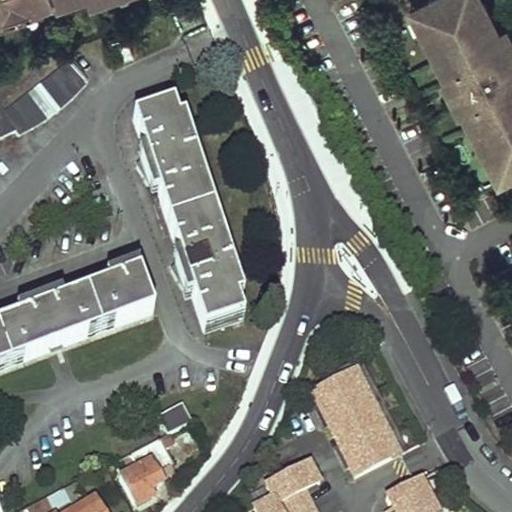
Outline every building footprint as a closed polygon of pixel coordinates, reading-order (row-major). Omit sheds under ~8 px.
[(0,0),(0,14),(19,8),(39,0),(55,0),(56,3),(64,0),(93,0),(93,1),(97,0),(0,0)] [(43,0),(39,0),(19,8),(21,16),(46,7),(43,0)] [(498,27),(486,2),(482,4),(479,0),(431,0),(435,7),(422,14),(431,31),(426,33),(450,79),(450,80),(455,78),(459,87),(462,92),(466,100),(462,102),(462,104),(486,150),(492,148),(500,164),(511,158),(511,41),(511,39),(510,38),(505,40),(498,27)] [(19,8),(0,14),(0,22),(21,16),(19,8)] [(511,38),(511,30),(508,22),(498,27),(505,40),(510,38),(511,39),(511,38)] [(106,41),(113,63),(135,56),(128,35),(106,41)] [(0,141),(13,135),(16,141),(31,133),(41,128),(51,120),(58,114),(64,109),(86,86),(71,66),(3,117),(0,112),(0,141)] [(447,93),(459,87),(455,78),(450,80),(450,79),(445,82),(447,93)] [(457,107),(462,104),(462,102),(466,100),(462,92),(450,99),(457,107)] [(156,196),(178,262),(168,268),(179,286),(182,297),(189,294),(200,329),(240,317),(234,298),(239,295),(185,124),(179,127),(173,107),(162,111),(132,121),(145,161),(135,168),(147,190),(148,199),(156,196)] [(511,158),(500,164),(495,167),(500,178),(511,171),(511,158)] [(0,366),(148,312),(133,267),(114,269),(115,280),(105,283),(107,290),(63,305),(62,300),(52,303),(51,299),(21,302),(22,314),(16,317),(18,323),(0,329),(0,366)] [(352,389),(360,385),(349,364),(329,374),(333,381),(345,376),(352,389)] [(333,381),(307,394),(312,404),(307,407),(345,482),(388,460),(382,448),(390,444),(381,427),(373,431),(360,406),(368,402),(360,385),(352,389),(345,376),(333,381)] [(368,402),(360,406),(373,431),(381,427),(368,402)] [(156,420),(165,437),(166,436),(189,425),(180,407),(156,420)] [(171,447),(166,436),(165,437),(130,455),(138,470),(118,480),(133,508),(148,500),(145,493),(160,485),(158,482),(172,475),(167,466),(170,464),(163,451),(171,447)] [(390,444),(382,448),(388,460),(396,456),(390,444)] [(274,498),(246,511),(297,511),(291,498),(305,491),(294,470),(267,484),(274,498)] [(424,511),(416,496),(412,498),(406,486),(378,501),(383,511),(424,511)] [(46,498),(50,506),(65,499),(61,491),(46,498)] [(46,498),(25,509),(26,511),(51,511),(53,511),(50,506),(46,498)] [(75,511),(97,511),(92,502),(75,511)]
